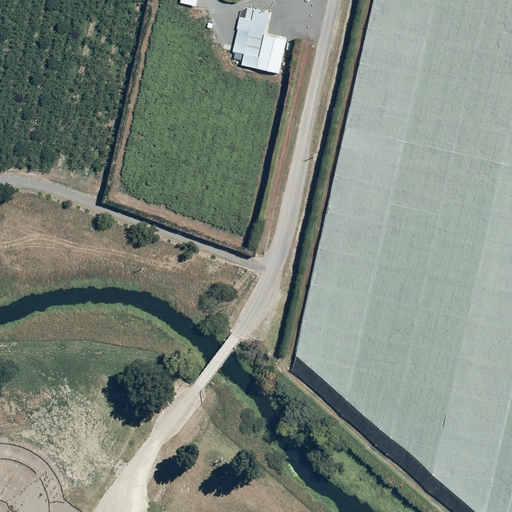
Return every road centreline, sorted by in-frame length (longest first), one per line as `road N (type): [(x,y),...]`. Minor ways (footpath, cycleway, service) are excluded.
road 1 (unclassified): [(273,261),(238,259),(44,187),(0,182)]
road 2 (unclassified): [(273,261),(332,0)]
